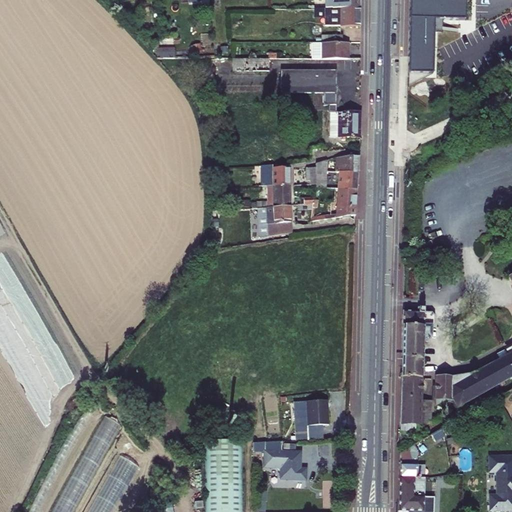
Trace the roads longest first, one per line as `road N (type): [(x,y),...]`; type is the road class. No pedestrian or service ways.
road 1 (primary): [(380,153),(373,438)]
road 2 (track): [(89,369),(0,209)]
road 3 (residential): [(292,233),(292,171),(328,155),(380,153)]
road 4 (primary): [(384,0),(380,153)]
